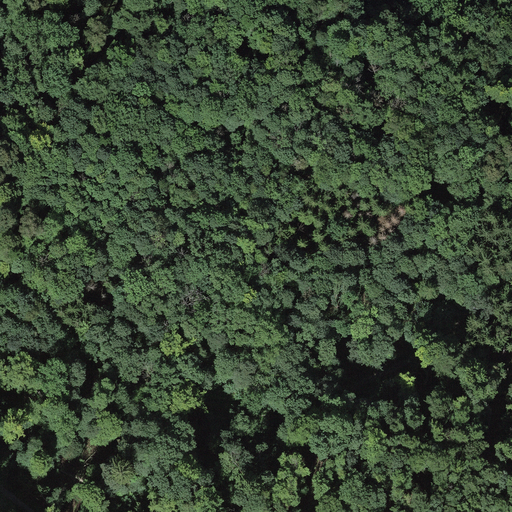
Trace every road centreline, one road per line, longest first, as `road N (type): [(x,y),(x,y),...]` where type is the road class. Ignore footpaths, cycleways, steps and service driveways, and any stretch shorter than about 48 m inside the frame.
road 1 (track): [(0,272),(29,287),(80,356),(114,382),(275,415),(432,347),(492,279),(511,272)]
road 2 (track): [(72,0),(73,14),(93,35),(201,17),(231,23),(269,86),(467,196),(511,209)]
road 3 (track): [(511,63),(395,36),(366,24),(346,0)]
